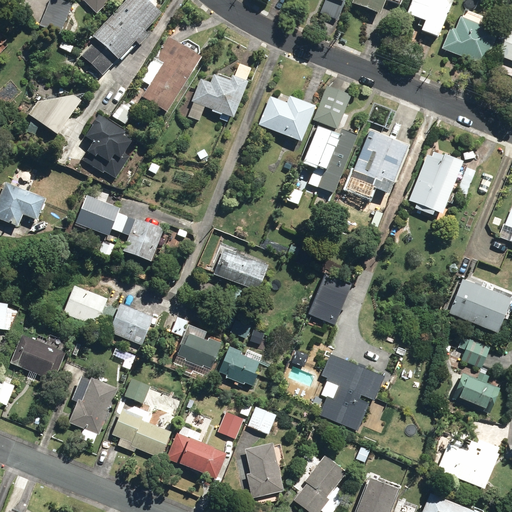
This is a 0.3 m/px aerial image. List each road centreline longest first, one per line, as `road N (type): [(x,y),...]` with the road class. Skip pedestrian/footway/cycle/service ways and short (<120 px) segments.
road 1 (residential): [(221,0),(277,35),(511,130)]
road 2 (residential): [(0,449),(156,511)]
